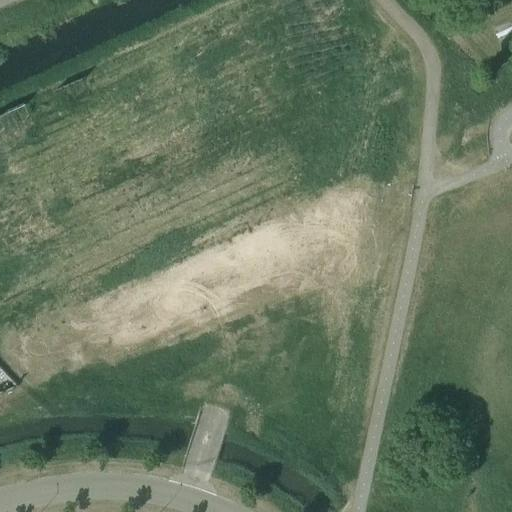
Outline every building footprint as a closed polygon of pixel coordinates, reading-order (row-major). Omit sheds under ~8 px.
[(328,0),(320,0),(273,22),(305,89),(358,63),(328,0)] [(273,22),(220,47),(251,114),(305,89),(273,22)] [(220,47),(167,72),(197,139),(251,114),(220,47)] [(167,72),(113,97),(144,164),(197,139),(167,72)] [(113,97),(60,122),(91,189),(144,164),(113,97)] [(312,121),(310,134),(350,140),(356,101),(312,121)] [(277,137),(275,149),(307,154),(310,134),(312,121),(277,137)] [(60,122),(6,148),(37,214),(91,189),(60,122)] [(310,134),(307,154),(347,160),(350,140),(310,134)] [(6,148),(0,150),(0,231),(37,214),(6,148)] [(275,149),(272,170),(304,175),(307,154),(275,149)] [(307,154),(304,175),(343,181),(347,160),(307,154)] [(272,170),(269,191),(300,196),(304,175),(272,170)] [(304,175),(300,196),(340,202),(343,181),(304,175)] [(269,191),(266,211),(297,216),(300,196),(269,191)] [(300,196),(297,216),(337,222),(340,202),(300,196)] [(266,211),(262,232),(294,237),(297,216),(266,211)] [(297,216),(294,237),(334,243),(337,222),(297,216)] [(262,232),(259,253),(291,257),(294,237),(262,232)] [(294,237),(291,257),(331,263),(334,243),(294,237)] [(259,253),(256,273),(288,278),(291,257),(259,253)] [(291,257),(288,278),(328,284),(331,263),(291,257)] [(256,273),(253,294),(285,299),(288,278),(256,273)] [(3,278),(0,299),(0,318),(18,321),(24,281),(3,278)] [(288,278),(285,299),(324,305),(328,284),(288,278)] [(24,281),(18,321),(38,324),(44,284),(24,281)] [(44,284),(38,324),(59,327),(65,287),(44,284)] [(65,287),(59,327),(79,330),(86,290),(65,287)] [(86,290),(79,330),(100,333),(106,294),(86,290)] [(106,294),(100,333),(120,337),(127,297),(106,294)] [(253,294),(250,314),(282,319),(285,299),(253,294)] [(127,297),(120,337),(141,340),(147,300),(127,297)] [(285,299),(282,319),(321,325),(324,305),(285,299)] [(147,300),(141,340),(162,343),(168,303),(147,300)] [(168,303),(162,343),(182,346),(188,306),(168,303)] [(188,306),(182,346),(212,351),(218,311),(188,306)] [(250,314),(247,335),(278,340),(282,319),(250,314)] [(0,318),(0,334),(28,363),(32,363),(38,324),(18,321),(0,318)] [(282,319),(278,340),(318,346),(321,325),(282,319)] [(38,324),(32,363),(53,367),(59,327),(38,324)] [(59,327),(53,367),(73,370),(79,330),(59,327)] [(79,330),(73,370),(94,373),(100,333),(79,330)] [(100,333),(94,373),(114,376),(120,337),(100,333)] [(247,335),(243,355),(273,360),(275,360),(278,340),(247,335)] [(120,337),(114,376),(135,379),(141,340),(120,337)] [(141,340),(135,379),(156,382),(162,343),(141,340)] [(278,340),(275,360),(294,363),(315,366),(318,346),(278,340)] [(162,343),(156,382),(176,386),(182,346),(162,343)] [(182,346),(176,386),(206,390),(212,351),(182,346)] [(243,355),(237,395),(267,400),(273,360),(243,355)] [(273,360),(267,400),(288,403),(294,363),(275,360),(273,360)] [(294,363),(288,403),(309,406),(315,366),(294,363)]
